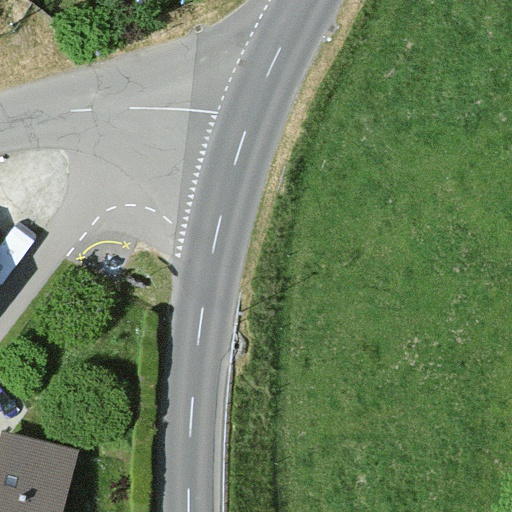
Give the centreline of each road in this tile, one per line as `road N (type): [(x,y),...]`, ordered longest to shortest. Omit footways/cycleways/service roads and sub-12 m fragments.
road 1 (tertiary): [(248,120),(201,319),(188,511)]
road 2 (residential): [(248,120),(145,107),(0,126)]
road 3 (tertiary): [(305,0),(248,120)]
